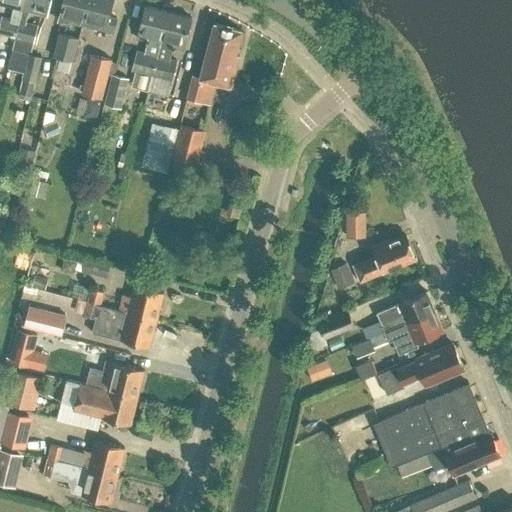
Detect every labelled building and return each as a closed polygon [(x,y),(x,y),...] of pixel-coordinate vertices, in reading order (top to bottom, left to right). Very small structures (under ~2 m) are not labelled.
[(1,15),(0,20),(0,32),(15,36),(24,0),(0,0),(0,2),(17,7),(15,18),(1,15)] [(46,14),(49,0),(24,0),(15,36),(33,41),(38,25),(25,21),(28,10),(46,14)] [(63,0),(59,19),(71,22),(71,21),(82,24),(88,0),(63,0)] [(88,0),(82,24),(94,27),(94,28),(97,29),(97,28),(113,32),(117,17),(109,15),(112,0),(88,0)] [(153,73),(169,10),(146,5),(137,37),(149,40),(146,51),(138,49),(133,68),(152,73),(153,73)] [(192,16),(169,10),(153,73),(152,73),(148,89),(168,94),(177,59),(170,57),(173,46),(183,49),(192,16)] [(193,74),(187,96),(203,100),(207,83),(215,85),(216,80),(232,84),(240,54),(236,53),(242,29),(215,22),(201,76),(193,74)] [(53,55),(73,60),(79,37),(59,32),(53,55)] [(102,97),(112,57),(91,52),(82,91),(102,97)] [(33,95),(42,56),(29,53),(20,91),(33,95)] [(112,72),(104,102),(121,106),(128,76),(112,72)] [(75,97),(74,111),(94,114),(96,100),(75,97)] [(146,119),(136,162),(161,168),(171,125),(146,119)] [(206,129),(182,123),(173,156),(197,163),(206,129)] [(366,237),(366,213),(347,213),(347,237),(366,237)] [(377,254),(355,263),(361,279),(416,256),(406,234),(392,240),(388,238),(373,244),(377,254)] [(83,272),(107,278),(111,265),(87,258),(83,272)] [(355,283),(347,264),(332,270),(340,289),(355,283)] [(120,308),(157,318),(164,291),(135,283),(132,295),(124,293),(120,308)] [(90,287),(87,300),(101,303),(104,290),(90,287)] [(381,319),(364,327),(368,337),(435,310),(427,290),(377,311),(381,319)] [(92,330),(150,345),(157,318),(120,308),(78,298),(75,310),(84,312),(83,314),(96,317),(92,330)] [(29,307),(24,327),(61,336),(66,316),(29,307)] [(326,337),(356,325),(349,309),(320,321),(326,337)] [(444,329),(435,310),(368,337),(372,346),(394,338),(400,352),(418,344),(417,340),(444,329)] [(396,365),(379,372),(387,392),(405,385),(404,382),(423,375),(427,384),(442,377),(441,375),(464,366),(454,343),(432,352),(429,351),(415,357),(416,359),(397,367),(396,365)] [(303,365),(307,377),(326,371),(322,358),(303,365)] [(86,382),(138,395),(145,368),(115,361),(112,372),(90,367),(86,382)] [(138,395),(86,382),(81,381),(75,408),(131,422),(138,395)] [(468,382),(374,422),(393,465),(429,451),(436,468),(450,463),(454,474),(501,454),(491,431),(490,432),(468,382)] [(21,446),(24,434),(4,429),(1,441),(21,446)] [(85,448),(81,463),(118,473),(125,446),(95,438),(93,450),(85,448)] [(64,444),(52,441),(49,454),(61,457),(64,444)] [(0,482),(15,486),(23,453),(0,447),(0,482)] [(81,464),(49,456),(45,472),(77,480),(74,489),(72,488),(72,490),(82,492),(111,500),(118,473),(81,463),(81,464)] [(436,511),(476,496),(468,477),(410,502),(410,503),(413,511),(436,511)] [(413,511),(410,503),(389,511),(413,511)] [(511,511),(511,504),(494,511),(482,511),(479,503),(458,511),(511,511)]
